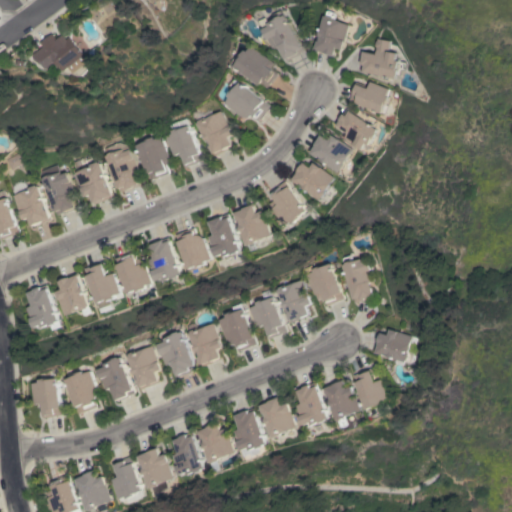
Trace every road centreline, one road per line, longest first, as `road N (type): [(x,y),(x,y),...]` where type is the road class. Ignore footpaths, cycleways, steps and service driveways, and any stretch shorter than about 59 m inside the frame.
road 1 (residential): [(0,271),(261,175),(321,101)]
road 2 (residential): [(7,449),(75,445),(125,430),(343,339)]
road 3 (residential): [(15,511),(0,356)]
